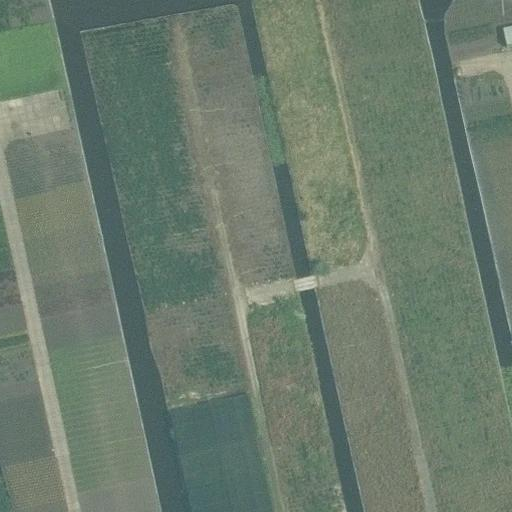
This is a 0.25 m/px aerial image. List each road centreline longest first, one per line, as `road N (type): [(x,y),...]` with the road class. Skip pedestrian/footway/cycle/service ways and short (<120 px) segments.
road 1 (track): [(431,511),(318,0)]
road 2 (track): [(282,511),(178,48)]
road 3 (track): [(236,299),(376,267)]
